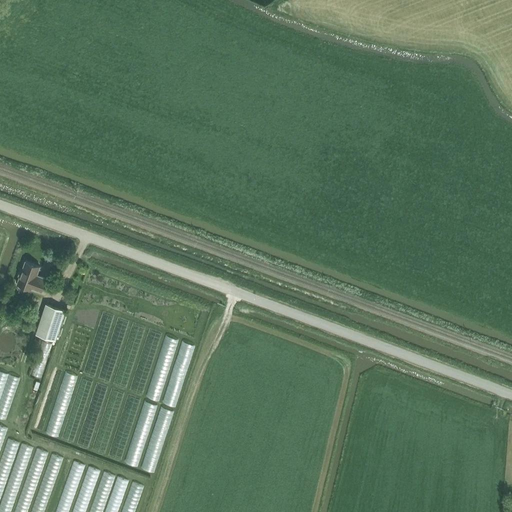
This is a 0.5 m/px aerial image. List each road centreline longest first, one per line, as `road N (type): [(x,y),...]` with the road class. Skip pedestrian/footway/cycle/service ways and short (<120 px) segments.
road 1 (tertiary): [(511,394),(0,206)]
road 2 (track): [(156,511),(236,292)]
